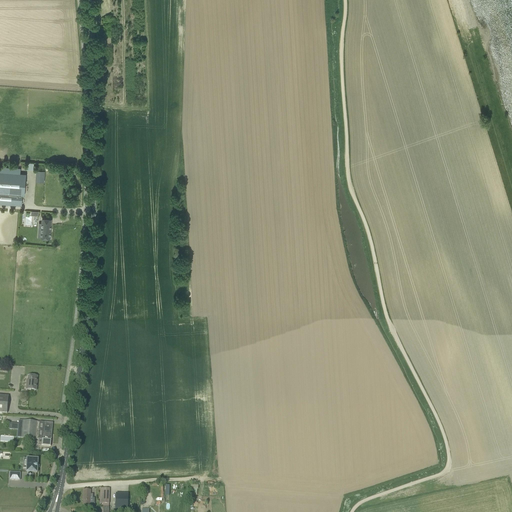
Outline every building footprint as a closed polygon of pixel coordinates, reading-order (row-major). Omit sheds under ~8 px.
[(21,174),(0,172),(0,204),(22,206),(22,196),(25,196),(26,174),(21,174)] [(40,223),(40,229),(39,229),(38,233),(41,233),(41,238),(50,238),(51,219),(42,219),(42,223),(40,223)] [(37,377),(34,377),(34,376),(31,375),(31,376),(28,376),(26,390),(36,391),(37,377)] [(0,413),(2,413),(7,414),(8,401),(0,401),(1,396),(0,395),(0,413)] [(22,439),(38,440),(40,423),(23,421),(22,439)] [(51,440),(51,435),(51,433),(52,433),(53,424),(44,423),(43,438),(43,440),(42,439),(41,446),(50,447),(51,440)] [(29,459),(28,469),(27,469),(27,468),(27,473),(28,473),(28,476),(33,476),(33,473),(37,473),(38,460),(29,459)] [(93,496),(90,496),(90,491),(83,491),(83,500),(84,500),(84,501),(83,501),(83,506),(91,506),(91,504),(95,504),(95,498),(93,498),(93,496)] [(127,511),(128,499),(128,494),(116,494),(116,506),(115,506),(114,511),(127,511)]
